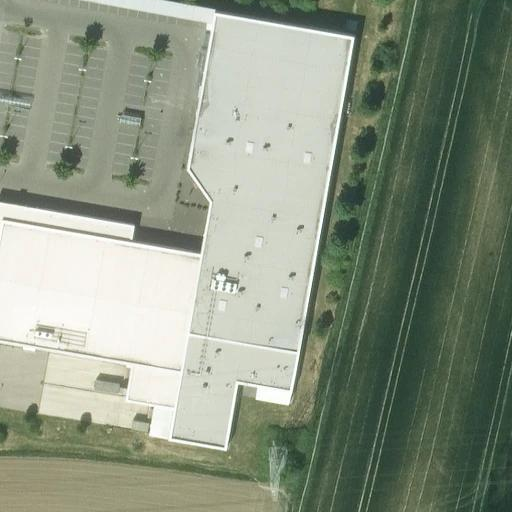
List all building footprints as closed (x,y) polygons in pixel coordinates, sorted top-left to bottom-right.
[(217,9),(167,0),(89,0),(214,22),(217,9)] [(209,66),(205,83),(340,106),(356,42),(218,17),(209,66)] [(340,106),(205,83),(200,113),(190,173),(194,179),(211,203),(202,257),(176,407),(155,404),(150,434),(225,446),(236,382),(291,392),(340,106)] [(0,102),(29,108),(31,98),(0,92),(0,102)] [(140,127),(142,116),(122,113),(120,124),(140,127)] [(8,205),(0,203),(0,340),(132,363),(126,399),(155,404),(176,407),(202,257),(131,246),(135,227),(8,205)]
